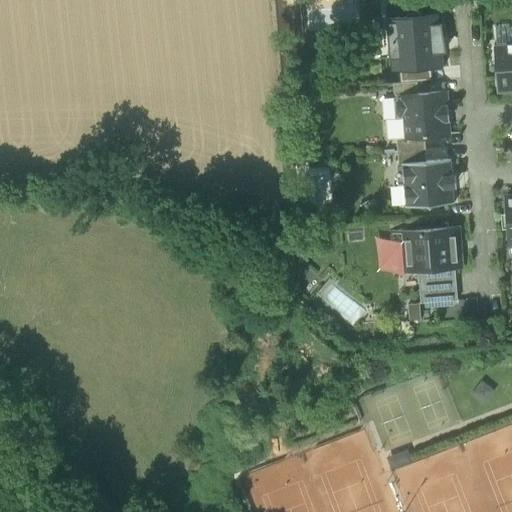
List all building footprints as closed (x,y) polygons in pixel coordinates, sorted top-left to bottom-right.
[(359,0),(312,0),(313,23),(360,21),(359,0)] [(388,17),(431,14),(431,2),(386,5),(388,17)] [(440,13),(431,14),(388,17),(390,59),(391,59),(392,71),(400,70),(410,70),(432,68),(444,67),(442,50),(446,50),(444,40),(445,40),(445,38),(441,38),(440,23),(440,13)] [(511,91),(511,43),(494,45),(498,93),(511,91)] [(432,68),(410,70),(411,82),(418,81),(432,80),(432,68)] [(401,83),(411,82),(410,70),(400,70),(401,83)] [(395,93),(399,97),(410,96),(409,94),(419,93),(418,81),(411,82),(401,83),(394,83),(395,93)] [(387,119),(388,139),(397,138),(406,137),(406,138),(425,137),(449,135),(448,122),(449,122),(448,104),(447,104),(446,91),(419,93),(409,94),(410,96),(399,97),(396,101),(397,114),(400,118),(387,119)] [(396,101),(399,97),(386,98),(382,101),(384,116),(387,119),(400,118),(397,114),(396,101)] [(397,138),(398,151),(426,149),(425,137),(406,138),(406,137),(397,138)] [(398,151),(399,165),(403,164),(402,164),(402,163),(427,161),(426,149),(398,151)] [(427,205),(431,208),(434,204),(455,203),(451,159),(427,161),(402,163),(402,164),(403,164),(406,164),(407,184),(404,184),(406,205),(406,207),(427,205)] [(311,201),(331,201),(331,167),(312,167),(311,201)] [(456,227),(404,231),(407,271),(419,270),(455,267),(459,266),(456,227)] [(396,272),(407,271),(404,231),(392,232),(396,272)] [(421,302),(426,302),(424,274),(456,272),(455,267),(419,270),(421,302)] [(424,274),(426,302),(458,299),(456,272),(424,274)]
